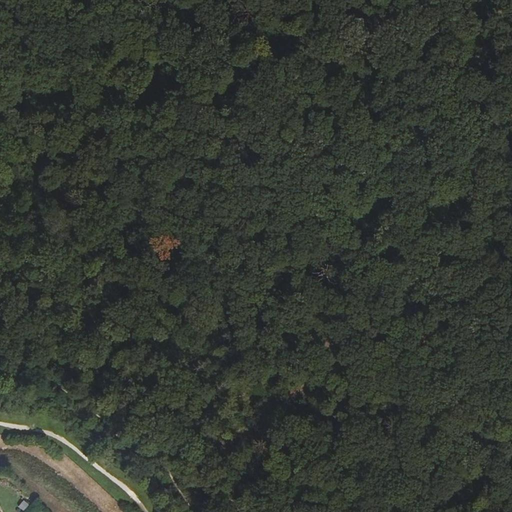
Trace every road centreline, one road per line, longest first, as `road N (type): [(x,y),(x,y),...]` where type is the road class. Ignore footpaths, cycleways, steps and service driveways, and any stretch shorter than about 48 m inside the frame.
road 1 (track): [(511,224),(177,478)]
road 2 (track): [(0,422),(63,439),(144,511)]
